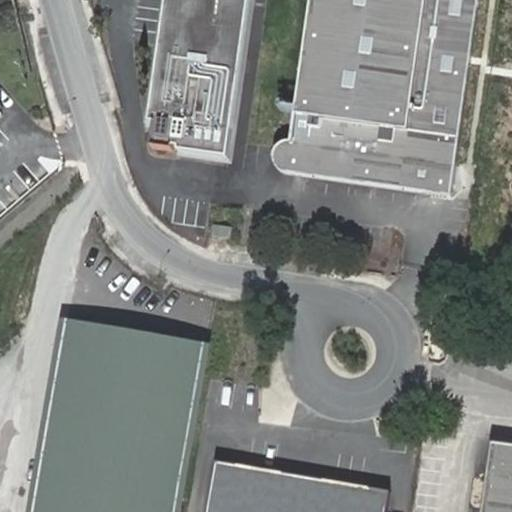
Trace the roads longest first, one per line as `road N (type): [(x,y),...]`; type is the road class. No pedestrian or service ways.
road 1 (unclassified): [(51,0),(122,203),(149,243),(186,270),(287,287),(329,305)]
road 2 (unclassified): [(329,305),(362,302),(390,320),(399,367),(380,393),(331,400),(306,378),(299,344),(315,315)]
